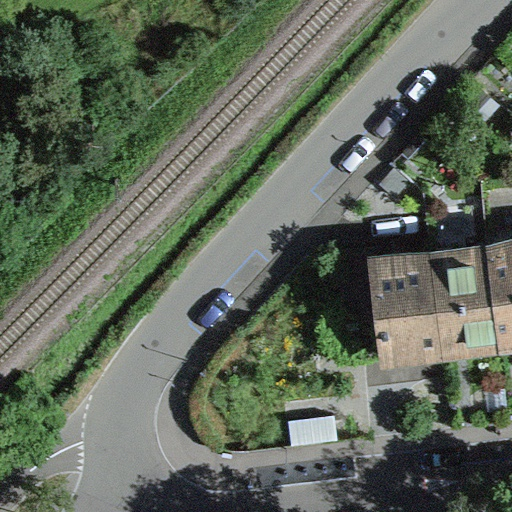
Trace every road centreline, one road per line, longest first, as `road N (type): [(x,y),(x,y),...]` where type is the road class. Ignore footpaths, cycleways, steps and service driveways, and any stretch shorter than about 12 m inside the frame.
road 1 (residential): [(107,508),(121,477),(116,397),(129,349),(461,0)]
road 2 (residential): [(177,511),(511,473)]
